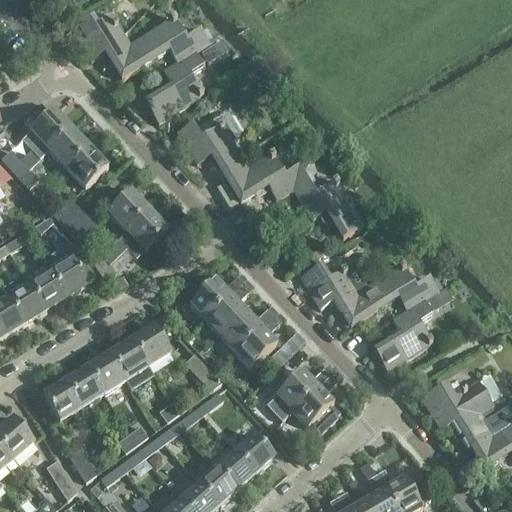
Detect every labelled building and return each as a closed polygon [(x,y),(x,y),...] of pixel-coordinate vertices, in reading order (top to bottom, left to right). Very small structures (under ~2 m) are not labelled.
[(73,35),(66,39),(74,51),(80,47),(92,65),(105,56),(123,84),(143,71),(130,49),(111,18),(97,27),(93,20),(72,33),(73,35)] [(130,49),(143,71),(171,54),(179,67),(196,57),(210,49),(201,33),(187,42),(175,22),(131,49),(130,49)] [(196,57),(179,67),(163,76),(172,90),(145,107),(158,128),(203,100),(191,80),(205,71),(196,57)] [(250,87),(256,88),(261,84),(257,79),(251,79),(246,82),(250,87)] [(49,156),(72,134),(54,115),(31,137),(49,156)] [(192,128),(177,138),(196,169),(209,161),(226,187),(249,174),(248,173),(232,146),(243,139),(228,115),(217,122),(221,129),(201,142),(192,128)] [(68,175),(90,153),(72,134),(49,156),(68,175)] [(90,153),(68,175),(86,194),(108,172),(90,153)] [(19,184),(29,175),(40,164),(32,155),(19,167),(10,157),(2,164),(1,165),(19,184)] [(249,174),(226,187),(239,208),(267,191),(275,205),(292,195),(292,194),(308,184),(299,170),(285,179),(272,158),(248,173),(249,174)] [(29,175),(19,184),(29,195),(38,186),(29,175)] [(316,197),(308,184),(292,194),(292,195),(311,225),(319,219),(320,222),(322,226),(324,229),(327,231),(331,232),(335,233),(342,244),(364,230),(336,185),(316,197)] [(108,218),(127,237),(150,215),(131,196),(108,218)] [(62,231),(80,214),(72,204),(53,222),(62,231)] [(80,214),(62,231),(70,240),(89,222),(80,214)] [(104,259),(93,266),(105,287),(117,280),(111,270),(127,254),(137,265),(168,235),(150,215),(127,237),(104,259)] [(89,222),(70,240),(79,249),(98,232),(89,222)] [(48,223),(35,232),(41,239),(53,228),(48,223)] [(17,225),(5,233),(10,241),(22,233),(17,225)] [(5,250),(10,258),(27,247),(22,239),(5,250)] [(71,247),(43,265),(44,267),(45,267),(51,276),(67,303),(89,290),(87,287),(95,281),(82,260),(71,247)] [(0,264),(10,258),(5,250),(0,253),(0,264)] [(67,303),(51,276),(45,267),(44,267),(24,280),(30,289),(46,316),(67,303)] [(358,298),(371,319),(398,303),(405,316),(424,304),(425,306),(438,298),(429,282),(415,290),(403,270),(358,298)] [(371,319),(358,298),(344,274),(324,286),(316,272),(300,282),(320,314),(334,305),(350,332),(371,319)] [(123,279),(116,284),(121,293),(129,288),(123,279)] [(204,325),(243,289),(237,282),(224,294),(215,284),(189,309),(204,325)] [(9,302),(25,329),(46,316),(30,289),(9,302)] [(243,289),(204,325),(220,342),(246,317),(238,308),(250,296),(243,289)] [(0,336),(4,342),(25,329),(9,302),(1,290),(0,291),(0,336)] [(424,304),(405,316),(392,324),(400,338),(373,355),(386,376),(431,348),(419,328),(433,319),(425,306),(424,304)] [(246,317),(220,342),(235,357),(273,321),(267,314),(255,326),(246,317)] [(273,321),(235,357),(251,374),(277,348),(269,340),(281,329),(273,321)] [(132,344),(149,371),(171,357),(154,330),(132,344)] [(296,334),(271,363),(281,372),(306,343),(296,334)] [(109,358),(126,385),(132,395),(155,380),(149,371),(132,344),(109,358)] [(104,399),(126,385),(109,358),(88,372),(104,399)] [(211,395),(222,387),(195,358),(185,367),(211,395)] [(277,401),(267,411),(282,427),(292,417),(330,381),(323,374),(312,385),(303,376),(297,369),(285,381),(292,387),(277,401)] [(104,399),(88,372),(66,385),(83,413),(104,399)] [(330,381),(292,417),(308,433),(311,431),(319,439),(338,421),(330,412),(334,409),(326,400),(338,388),(330,381)] [(83,413),(66,385),(43,400),(60,427),(83,413)] [(454,426),(471,453),(492,439),(480,419),(494,410),(479,386),(455,401),(447,388),(422,403),(441,435),(454,426)] [(198,412),(204,420),(224,405),(218,398),(198,412)] [(167,428),(179,419),(171,408),(159,417),(167,428)] [(204,420),(198,412),(179,426),(184,434),(204,420)] [(0,434),(0,447),(14,464),(33,447),(13,423),(0,434)] [(184,434),(179,426),(159,441),(165,448),(184,434)] [(511,426),(492,439),(471,453),(484,474),(511,457),(511,458),(511,426)] [(129,439),(136,450),(148,442),(140,431),(129,439)] [(126,458),(136,450),(129,439),(118,447),(126,458)] [(236,455),(256,478),(275,462),(254,439),(236,455)] [(165,448),(159,441),(140,455),(145,463),(165,448)] [(0,475),(14,464),(0,447),(0,475)] [(85,486),(97,479),(76,447),(65,454),(85,486)] [(145,463),(140,455),(120,469),(126,477),(145,463)] [(256,478),(236,455),(218,470),(238,494),(256,478)] [(68,505),(78,497),(57,466),(47,472),(68,505)] [(368,467),(360,471),(367,484),(375,479),(368,467)] [(126,477),(120,469),(100,484),(106,492),(126,477)] [(238,494),(218,470),(200,486),(220,510),(238,494)] [(376,480),(394,511),(419,511),(430,505),(417,483),(407,489),(404,484),(393,490),(385,475),(376,480)] [(368,511),(394,511),(376,480),(368,485),(377,500),(366,506),(368,511)] [(217,511),(220,510),(200,486),(181,502),(189,511),(217,511)] [(338,502),(343,511),(368,511),(366,506),(356,511),(347,497),(338,502)] [(39,508),(38,511),(54,511),(46,502),(39,508)] [(164,505),(157,511),(189,511),(181,502),(170,511),(164,505)] [(343,511),(338,502),(330,506),(333,511),(343,511)]
